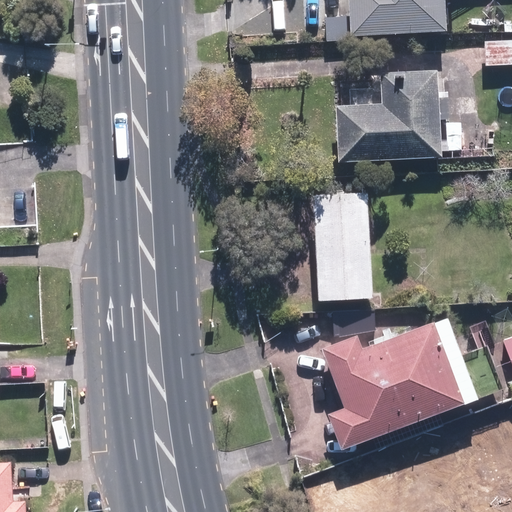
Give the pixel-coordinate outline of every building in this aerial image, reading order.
[(347,0),(348,32),(442,28),(441,0),(347,0)] [(511,42),(480,44),(480,68),(511,67),(511,42)] [(329,110),(331,165),(433,161),(433,153),(444,153),(443,123),(441,123),(440,101),(431,102),(430,74),(374,76),(375,108),(329,110)] [(305,191),(310,297),(365,294),(359,188),(305,191)] [(323,409),(337,444),(471,393),(440,311),(356,344),(352,334),(376,329),(375,308),(331,309),(332,334),(339,334),(315,343),(338,404),(323,409)] [(511,333),(499,339),(511,371),(511,333)] [(498,511),(495,503),(477,510),(453,443),(432,451),(428,439),(395,451),(397,459),(370,469),(385,511),(498,511)] [(0,457),(0,511),(20,511),(20,496),(6,496),(4,457),(0,457)]
